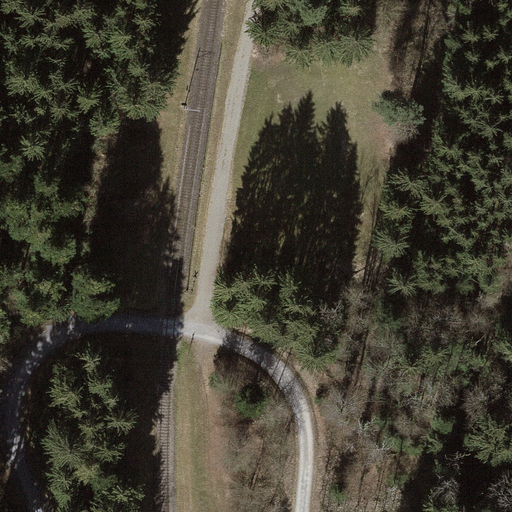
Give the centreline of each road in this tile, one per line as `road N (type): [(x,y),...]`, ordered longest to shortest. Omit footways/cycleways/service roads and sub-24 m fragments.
road 1 (track): [(302,511),(304,420),(275,366),(206,333),(115,322),(51,342),(18,381),(10,438),(37,511)]
road 2 (track): [(232,511),(218,472),(206,333),(216,213),(258,0)]
